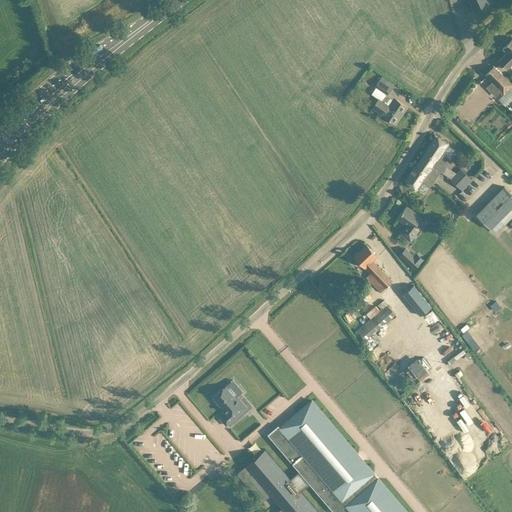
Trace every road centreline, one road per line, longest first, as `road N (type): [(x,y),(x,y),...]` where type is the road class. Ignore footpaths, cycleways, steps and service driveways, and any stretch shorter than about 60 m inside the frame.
road 1 (unclassified): [(0,418),(104,437),(130,425),(358,227),(475,58),(511,25)]
road 2 (secondary): [(149,21),(46,95),(5,143)]
road 3 (secondary): [(5,143),(149,21)]
